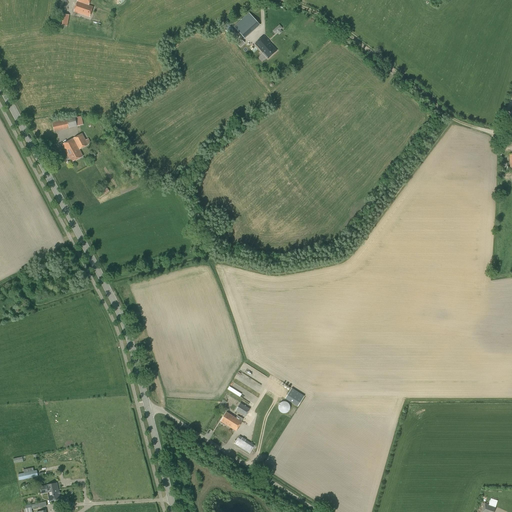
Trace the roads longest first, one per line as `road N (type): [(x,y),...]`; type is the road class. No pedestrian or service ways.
road 1 (secondary): [(147,407),(123,321),(0,83)]
road 2 (tertiary): [(319,511),(147,407)]
